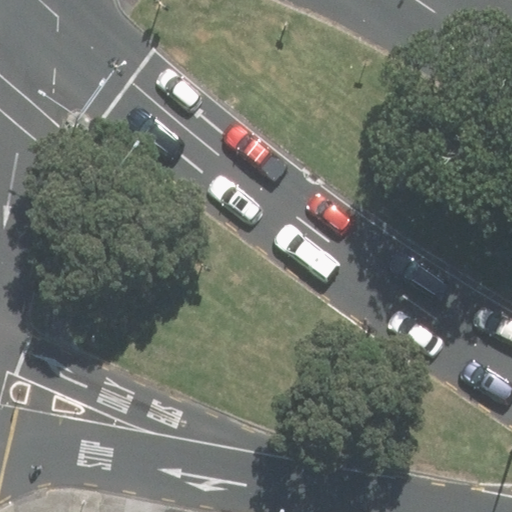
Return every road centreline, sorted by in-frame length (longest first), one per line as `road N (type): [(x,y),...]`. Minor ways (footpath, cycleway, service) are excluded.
road 1 (primary): [(511,355),(41,0)]
road 2 (primary): [(409,511),(0,434)]
road 3 (unclassified): [(27,0),(23,112),(0,208)]
